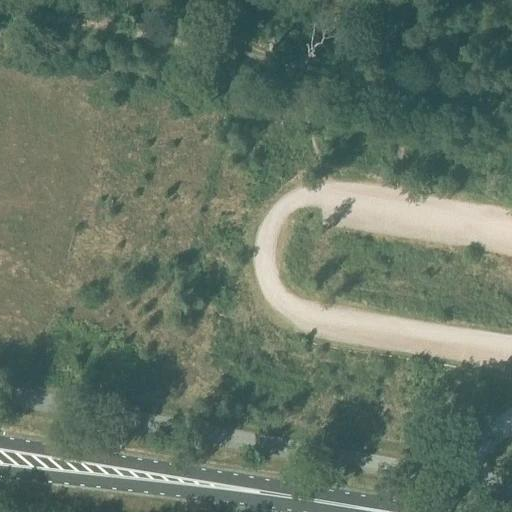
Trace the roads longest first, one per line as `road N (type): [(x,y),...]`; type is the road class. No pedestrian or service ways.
road 1 (unclassified): [(0,392),(511,490)]
road 2 (track): [(0,12),(511,107)]
road 3 (primary): [(320,503),(0,441)]
road 4 (primary): [(0,464),(320,503)]
